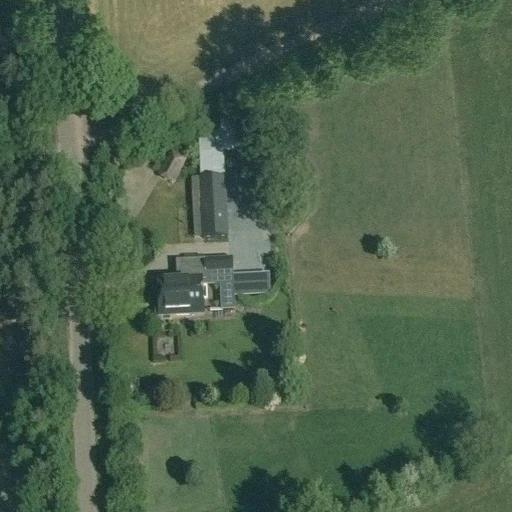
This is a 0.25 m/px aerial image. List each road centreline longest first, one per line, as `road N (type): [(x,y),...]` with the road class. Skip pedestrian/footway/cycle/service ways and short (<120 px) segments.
road 1 (unclassified): [(83,511),(55,0)]
road 2 (track): [(392,0),(66,145)]
